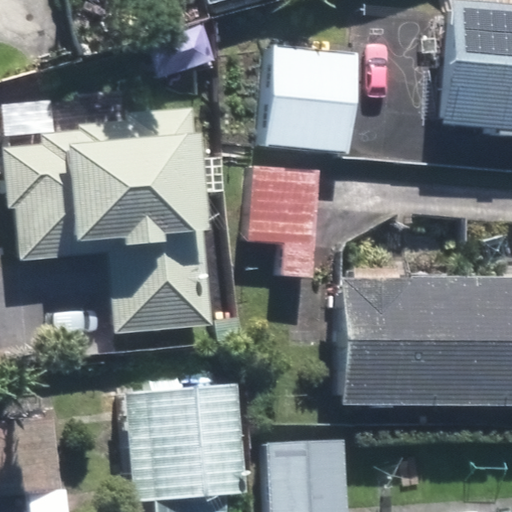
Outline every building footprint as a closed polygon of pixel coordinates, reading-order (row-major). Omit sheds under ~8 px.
[(141,0),(142,3),(151,0),(182,0),(187,13),(230,0),(141,0)] [(336,163),(420,169),(423,137),(423,134),(511,140),(511,12),(421,5),(414,98),(342,92),(336,163)] [(338,61),(252,54),(244,150),(329,157),(338,61)] [(38,259),(86,255),(95,345),(196,335),(175,118),(19,134),(21,150),(0,151),(0,264),(1,271),(39,268),(38,259)] [(260,280),(295,281),(297,171),(232,170),(230,246),(261,247),(260,280)] [(511,287),(307,286),(305,410),(511,411),(511,287)] [(215,392),(103,394),(105,505),(217,503),(215,392)] [(328,511),(328,441),(252,440),(251,511),(328,511)]
